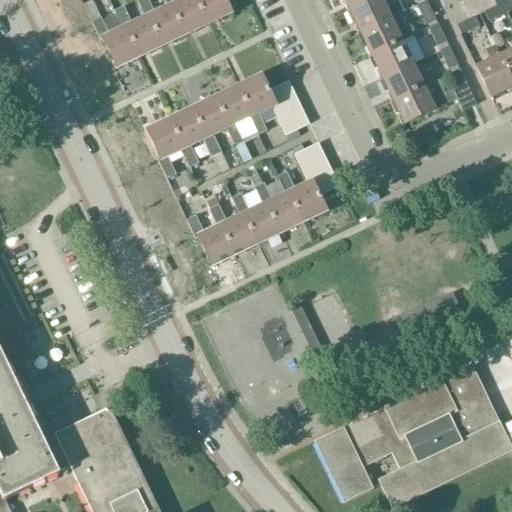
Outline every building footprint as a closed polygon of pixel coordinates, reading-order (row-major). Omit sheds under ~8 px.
[(159,50),(181,39),(166,8),(153,15),(145,0),(140,0),(136,2),(144,18),(159,50)] [(181,39),(203,29),(189,0),(183,0),(176,4),(174,0),(162,0),(167,8),(166,8),(181,39)] [(189,0),(203,29),(231,15),(224,0),(222,0),(219,2),(217,0),(189,0)] [(373,0),(339,0),(346,13),(373,0)] [(349,18),(357,36),(391,19),(404,13),(400,4),(387,10),(382,0),(373,0),(346,13),(349,18)] [(511,0),(491,0),(495,8),(502,5),(511,0)] [(511,0),(502,5),(506,14),(511,10),(511,0)] [(424,23),(432,19),(424,1),(415,5),(424,23)] [(485,13),(489,22),(506,14),(502,5),(495,8),(485,13)] [(137,61),(159,50),(144,18),(131,26),(123,8),(113,13),(122,30),(137,61)] [(458,35),(476,26),(472,17),(454,25),(458,35)] [(116,70),(137,61),(122,30),(108,37),(100,19),(91,23),(100,43),(103,42),(116,70)] [(391,19),(357,36),(368,59),(402,42),(414,37),(409,28),(398,33),(391,19)] [(434,46),(443,42),(435,24),(426,29),(434,46)] [(368,59),(379,81),(413,65),(402,42),(368,59)] [(489,62),(476,69),(492,103),(511,92),(511,84),(499,57),(494,47),(484,52),(489,62)] [(445,69),(454,65),(446,48),(438,52),(445,69)] [(511,51),(499,57),(511,84),(511,51)] [(379,81),(390,104),(424,88),(413,65),(379,81)] [(424,88),(390,104),(401,127),(456,101),(462,114),(476,107),(460,74),(450,79),(456,90),(446,95),(439,81),(424,88)] [(269,105),(264,95),(268,93),(261,77),(237,88),(251,119),(249,120),(256,136),(266,132),(258,116),(271,109),(269,105)] [(264,95),(269,105),(293,94),(288,83),(268,93),(264,95)] [(235,127),(249,120),(251,119),(237,88),(214,99),(228,130),(226,131),(234,147),(243,143),(235,127)] [(293,94),(269,105),(271,109),(274,116),(298,105),(293,94)] [(213,138),(226,131),(228,130),(214,99),(190,110),(205,141),(203,142),(210,159),(220,154),(213,138)] [(298,105),(274,116),(280,127),(303,115),(298,105)] [(190,148),(203,142),(205,141),(190,110),(167,121),(182,153),(181,153),(188,169),(198,164),(190,148)] [(309,126),(303,115),(280,127),(285,137),(309,126)] [(168,159),(181,153),(182,153),(167,121),(146,132),(160,161),(157,162),(166,180),(175,175),(168,159)] [(243,143),(234,147),(239,158),(248,153),(243,143)] [(300,167),(323,156),(318,145),(294,157),(300,167)] [(319,198),(315,200),(310,189),(308,185),(295,191),(287,174),(281,163),(283,162),(279,156),(269,161),(286,196),(300,226),(326,214),(319,198)] [(300,167),(305,178),(328,167),(323,156),(300,167)] [(305,178),(308,185),(310,189),(333,178),(328,167),(305,178)] [(315,200),(319,198),(338,188),(333,178),(310,189),(315,200)] [(254,190),(262,207),(263,206),(277,237),(300,226),(286,196),(273,202),(265,185),(254,190)] [(263,206),(262,207),(249,213),(241,196),(232,200),(240,217),(255,248),(277,237),(263,206)] [(209,212),(217,228),(232,259),(255,248),(240,217),(227,223),(219,207),(209,212)] [(196,218),(186,222),(195,241),(198,240),(211,269),(232,259),(217,228),(204,235),(196,218)] [(449,295),(396,320),(407,342),(460,316),(449,295)] [(318,373),(327,368),(296,306),(287,311),(318,373)] [(489,335),(471,344),(477,355),(495,347),(489,335)] [(0,511),(154,511),(105,412),(72,428),(70,424),(55,432),(56,436),(53,437),(54,439),(44,444),(0,354),(0,511)] [(343,430),(314,444),(343,505),(372,491),(362,470),(391,456),(399,472),(378,482),(392,511),(511,453),(511,451),(497,421),(487,400),(471,367),(456,375),(457,376),(440,384),(439,383),(372,415),(343,430)] [(140,395),(133,380),(96,397),(103,412),(140,395)]
